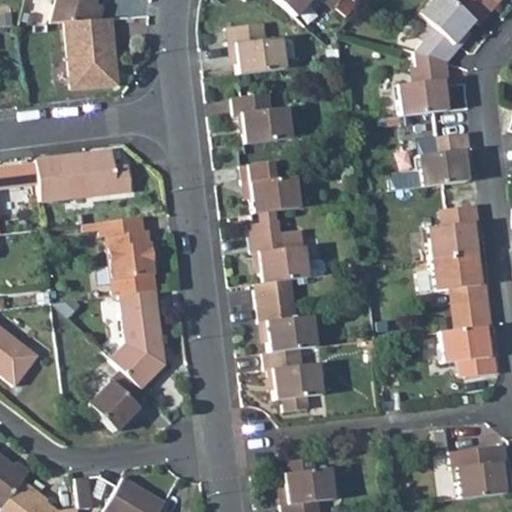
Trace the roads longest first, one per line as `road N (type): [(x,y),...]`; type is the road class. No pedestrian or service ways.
road 1 (residential): [(219,447),(178,114)]
road 2 (residential): [(511,346),(481,103),(482,75),(511,32)]
road 3 (residential): [(511,410),(219,447)]
road 4 (residential): [(219,447),(62,462),(0,414)]
road 5 (residential): [(178,114),(0,134)]
